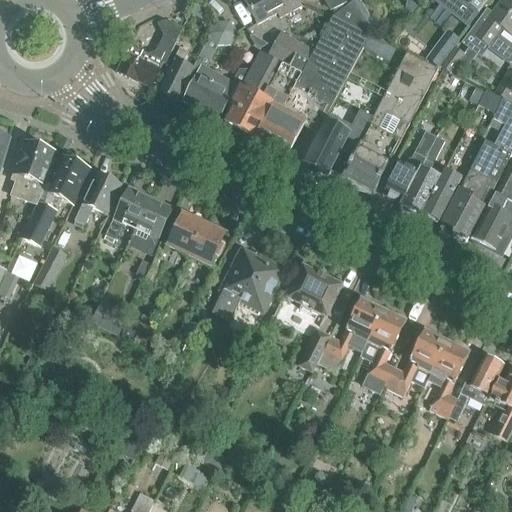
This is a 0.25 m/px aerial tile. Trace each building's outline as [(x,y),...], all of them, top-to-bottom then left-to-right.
[(302,10),(296,0),(244,0),(243,1),(257,28),(278,17),(280,21),(302,10)] [(320,0),(328,14),(332,13),(334,17),(331,20),(364,36),(343,0),(320,0)] [(435,0),(434,3),(467,29),(488,0),(435,0)] [(490,47),(492,44),(511,59),(511,60),(509,66),(510,67),(511,63),(511,0),(503,0),(491,15),(486,11),(461,46),(480,61),(488,50),(489,51),(491,48),(490,47)] [(360,3),(349,10),(364,36),(375,30),(360,3)] [(190,14),(203,22),(210,12),(197,4),(190,14)] [(232,102),(234,103),(237,105),(226,125),(288,158),(305,126),(319,133),(368,38),(331,20),(314,54),(301,47),(295,58),(274,47),(267,60),(260,56),(251,73),(242,91),(239,89),(232,102)] [(155,54),(146,57),(129,49),(117,75),(135,84),(136,83),(150,89),(151,90),(163,66),(169,60),(177,42),(182,32),(164,23),(157,27),(161,39),(155,54)] [(184,105),(219,122),(236,87),(239,89),(242,91),(251,73),(239,72),(232,85),(205,71),(217,48),(230,47),(236,35),(230,25),(215,27),(193,70),(190,77),(196,80),(184,105)] [(280,36),(274,47),(295,58),(301,47),(280,36)] [(363,50),(389,64),(395,52),(369,38),(363,50)] [(190,77),(193,70),(183,64),(189,54),(180,50),(158,93),(177,102),(190,77)] [(464,57),(455,50),(441,69),(451,76),(464,57)] [(434,52),(426,62),(439,71),(446,61),(434,52)] [(406,57),(362,142),(343,181),(343,182),(342,181),(341,183),(373,200),(374,198),(373,197),(374,197),(394,158),(436,71),(406,57)] [(511,96),(511,76),(507,74),(495,97),(508,104),(511,96)] [(493,99),(484,95),(477,108),(487,113),(493,99)] [(460,194),(444,225),(457,232),(454,237),(467,244),(511,157),(510,157),(511,152),(511,108),(501,103),(488,129),(500,134),(493,148),(484,143),(459,193),(460,194)] [(316,141),(302,166),(304,167),(303,171),(314,177),(316,173),(327,179),(345,143),(356,149),(371,119),(359,113),(351,128),(328,116),(319,135),(316,141)] [(402,205),(424,163),(435,140),(423,134),(405,171),(399,168),(384,196),(402,205)] [(0,173),(10,141),(0,138),(0,173)] [(427,178),(432,169),(444,145),(435,140),(424,163),(402,205),(401,209),(420,219),(421,217),(439,184),(427,178)] [(37,205),(41,197),(45,185),(43,184),(53,154),(25,145),(14,181),(17,182),(12,197),(37,205)] [(58,177),(44,207),(39,205),(22,241),(41,250),(49,232),(48,232),(63,202),(73,207),(89,172),(63,159),(55,176),(58,177)] [(511,165),(481,226),(471,244),(494,255),(500,259),(511,236),(511,165)] [(440,184),(439,184),(421,217),(439,226),(461,183),(444,175),(440,184)] [(97,177),(73,227),(81,231),(87,220),(92,210),(105,217),(120,187),(117,186),(116,183),(110,180),(106,181),(97,177)] [(118,214),(105,240),(112,244),(122,225),(136,232),(150,202),(128,191),(127,194),(120,191),(110,211),(118,214)] [(136,232),(129,247),(141,253),(149,237),(158,242),(172,212),(150,202),(136,232)] [(173,239),(168,249),(189,258),(203,227),(201,227),(200,223),(192,220),(189,221),(182,218),(178,228),(174,227),(170,237),(173,239)] [(203,227),(189,258),(209,268),(214,258),(218,260),(223,249),(219,247),(224,237),(217,234),(215,230),(208,227),(204,228),(203,227)] [(52,251),(34,286),(46,292),(64,257),(52,251)] [(227,323),(237,303),(264,317),(287,271),(257,256),(255,258),(241,251),(219,295),(209,314),(227,323)] [(0,288),(8,272),(0,267),(0,288)] [(300,308),(299,312),(310,317),(312,313),(326,320),(342,288),(302,269),(286,301),(300,308)] [(353,338),(367,345),(383,311),(370,304),(369,307),(358,302),(338,344),(330,340),(322,355),(341,364),(353,338)] [(95,320),(92,328),(116,339),(120,332),(126,318),(102,306),(95,320)] [(383,311),(367,345),(360,359),(372,365),(366,376),(385,386),(392,371),(393,370),(384,366),(404,325),(396,321),(397,318),(383,311)] [(199,330),(189,325),(177,347),(188,353),(199,330)] [(119,339),(129,344),(134,334),(124,329),(119,339)] [(316,333),(298,369),(311,375),(328,339),(316,333)] [(422,390),(429,377),(446,342),(435,337),(432,339),(423,334),(402,376),(392,371),(385,386),(382,391),(401,400),(410,384),(422,390)] [(147,343),(144,349),(153,354),(157,346),(148,342),(147,343)] [(446,342),(429,377),(443,384),(428,414),(445,422),(447,419),(456,402),(448,398),(468,356),(458,351),(457,347),(446,342)] [(251,366),(262,372),(267,363),(255,357),(251,366)] [(483,358),(468,388),(464,386),(456,402),(447,419),(455,423),(467,400),(482,408),(486,401),(497,380),(502,368),(483,358)] [(34,361),(29,359),(25,366),(31,369),(34,361)] [(511,372),(510,372),(505,383),(497,379),(485,403),(502,412),(489,437),(506,445),(511,432),(511,372)] [(114,455),(131,463),(140,445),(123,437),(114,455)] [(172,463),(159,456),(153,467),(166,474),(172,463)] [(189,467),(182,480),(187,483),(195,478),(198,472),(189,467)] [(41,481),(35,491),(56,503),(64,489),(50,481),(48,485),(41,481)] [(503,502),(488,494),(483,503),(499,510),(503,502)] [(149,511),(154,503),(139,496),(131,511),(149,511)] [(332,501),(326,511),(343,511),(345,509),(332,501)] [(149,511),(168,511),(169,511),(154,503),(149,511)]
